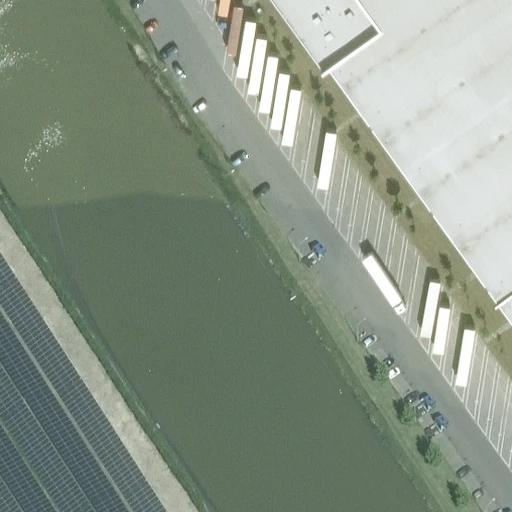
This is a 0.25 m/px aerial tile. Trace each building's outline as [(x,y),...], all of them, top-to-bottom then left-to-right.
[(200,0),(220,34),(231,28),(214,0),(200,0)] [(511,0),(285,0),(322,52),(327,49),(511,305),(511,0)] [(280,122),(294,115),(271,67),(257,74),(280,122)] [(376,220),(365,228),(398,273),(409,265),(376,220)] [(435,301),(423,309),(450,349),(463,340),(435,301)]
